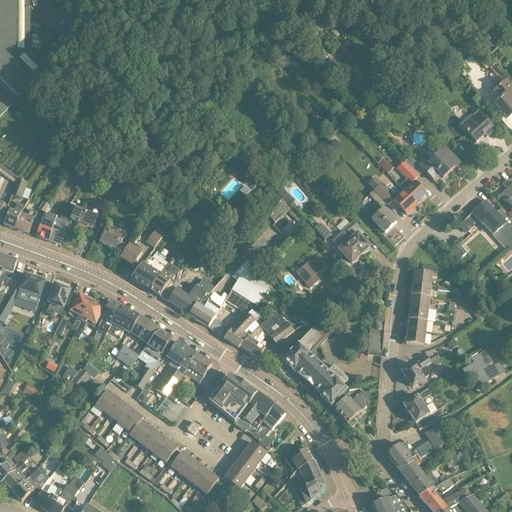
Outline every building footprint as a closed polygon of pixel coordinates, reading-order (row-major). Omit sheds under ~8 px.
[(0,0),(0,119),(19,99),(46,70),(30,54),(30,0),(0,0)] [(315,20),(314,27),(321,29),(322,21),(315,20)] [(333,72),(339,67),(334,61),(328,66),(333,72)] [(495,65),(490,70),(502,83),(507,79),(495,65)] [(508,120),(511,116),(511,89),(505,82),(493,93),(500,100),(494,105),(508,120)] [(495,131),(478,113),(473,118),(471,117),(460,128),(475,145),(484,137),(486,139),(495,131)] [(167,163),(170,151),(157,147),(155,157),(161,159),(161,162),(167,163)] [(405,163),(418,178),(424,173),(437,186),(454,169),(451,165),(454,162),(440,147),(435,152),(434,150),(432,150),(427,155),(427,157),(429,159),(427,161),(426,160),(422,164),(413,156),(405,163)] [(388,175),(394,171),(387,160),(380,164),(388,175)] [(413,183),(418,178),(405,163),(396,171),(411,186),(403,193),(415,206),(425,196),(413,183)] [(17,178),(0,165),(0,174),(13,184),(17,178)] [(327,178),(333,185),(341,177),(335,171),(327,178)] [(22,200),(23,196),(28,184),(17,180),(11,197),(22,200)] [(511,180),(509,183),(511,186),(500,197),(511,210),(511,180)] [(415,206),(403,193),(396,199),(382,184),(374,192),(386,205),(388,207),(393,202),(406,215),(415,206)] [(248,189),(242,195),(245,197),(251,192),(248,189)] [(275,225),(291,209),(274,192),(258,208),(275,225)] [(386,205),(374,192),(368,196),(378,206),(379,206),(382,209),(386,205)] [(44,215),(45,214),(50,206),(51,204),(45,201),(38,211),(44,215)] [(511,249),(511,223),(500,210),(495,214),(485,203),(472,215),(482,226),(485,223),(495,234),(496,233),(508,245),(511,249)] [(61,245),(61,244),(63,239),(69,225),(70,222),(76,208),(76,206),(70,204),(66,209),(60,221),(57,220),(49,243),(60,247),(61,245)] [(15,231),(21,216),(21,215),(25,209),(17,206),(14,214),(9,212),(4,227),(15,231)] [(396,224),(382,209),(379,206),(378,206),(373,211),(376,214),(371,219),(385,234),(396,224)] [(76,230),(85,233),(86,230),(92,232),(98,217),(76,208),(70,222),(78,225),(76,230)] [(297,214),(292,209),(288,213),(292,218),(297,214)] [(21,216),(15,231),(29,236),(34,221),(36,214),(31,212),(28,219),(21,216)] [(49,243),(57,220),(55,219),(55,218),(51,217),(48,226),(42,224),(37,239),(49,243)] [(340,235),(360,257),(363,254),(365,254),(368,252),(368,249),(370,248),(359,238),(364,233),(354,222),(340,235)] [(325,242),(325,241),(331,236),(320,225),(314,231),(325,242)] [(154,250),(166,234),(158,228),(146,244),(154,250)] [(122,254),(125,247),(120,245),(123,238),(106,231),(100,244),(122,254)] [(358,259),(360,257),(340,235),(331,243),(338,250),(338,251),(351,265),(352,264),(355,264),(358,261),(358,259)] [(459,263),(464,258),(467,255),(458,245),(454,249),(455,249),(450,253),(459,263)] [(133,268),(142,255),(129,246),(121,259),(133,268)] [(309,290),(318,282),(314,277),(328,265),(319,255),(296,274),(309,290)] [(0,294),(1,292),(0,292),(7,274),(12,275),(17,263),(0,256),(0,294)] [(160,277),(169,265),(154,256),(152,259),(151,259),(150,261),(148,258),(131,280),(150,292),(160,277)] [(233,292),(257,308),(268,293),(271,296),(275,293),(272,289),(270,288),(271,287),(260,281),(264,274),(258,271),(247,261),(234,275),(239,279),(231,292),(232,292),(233,292)] [(277,275),(282,269),(277,264),(271,270),(277,275)] [(177,277),(181,272),(170,265),(169,265),(160,277),(150,292),(160,299),(171,282),(175,276),(177,277)] [(413,285),(431,287),(432,275),(437,276),(437,269),(423,267),(422,274),(414,273),(413,285)] [(40,298),(45,283),(25,276),(20,289),(18,288),(10,301),(16,304),(24,293),(40,298)] [(429,299),(431,287),(413,285),(411,297),(429,299)] [(68,308),(71,301),(75,295),(55,287),(46,310),(47,310),(46,314),(53,317),(54,313),(60,316),(64,306),(68,308)] [(197,306),(205,299),(207,296),(196,288),(188,300),(176,292),(169,304),(189,317),(197,306)] [(257,308),(233,292),(232,292),(226,303),(247,317),(248,316),(257,308)] [(229,295),(224,293),(223,297),(214,293),(210,301),(223,307),(229,295)] [(77,332),(92,303),(79,297),(69,317),(77,321),(73,330),(77,332)] [(428,311),(429,299),(411,297),(410,309),(428,311)] [(197,306),(189,317),(208,330),(221,310),(209,301),(205,299),(197,306)] [(92,303),(77,332),(74,339),(78,341),(87,325),(94,329),(103,309),(92,303)] [(109,333),(121,309),(111,303),(98,331),(107,336),(109,333)] [(384,333),(387,311),(387,306),(381,305),(377,331),(370,330),(367,357),(382,358),(384,333)] [(475,306),(470,309),(473,314),(478,311),(475,306)] [(246,342),(249,338),(244,333),(249,328),(255,322),(263,315),(257,308),(248,316),(247,317),(240,323),(232,333),(231,332),(223,340),(238,350),(245,342),(246,342)] [(130,335),(140,318),(121,309),(109,333),(121,339),(125,332),(130,335)] [(427,323),(428,311),(410,309),(408,321),(427,323)] [(245,342),(238,350),(239,350),(241,349),(258,360),(265,350),(255,344),(263,331),(276,346),(294,332),(278,311),(260,327),(258,328),(249,338),(246,342),(245,342)] [(478,321),(483,318),(479,313),(474,316),(478,321)] [(141,341),(151,326),(140,318),(130,335),(141,341)] [(61,337),(68,324),(62,321),(56,334),(61,337)] [(328,373),(320,366),(311,357),(332,334),(322,321),(318,325),(296,348),(283,362),(304,381),(299,386),(307,393),(311,388),(331,407),(348,390),(343,386),(348,381),(333,367),(328,373)] [(425,335),(427,323),(408,321),(407,333),(425,335)] [(149,346),(161,332),(151,326),(141,341),(149,346)] [(161,332),(149,346),(142,354),(157,363),(171,342),(167,339),(167,336),(161,332)] [(424,347),(425,335),(407,333),(406,345),(424,347)] [(451,351),(458,347),(454,341),(447,346),(451,351)] [(187,370),(197,356),(177,343),(168,357),(183,368),(179,374),(171,368),(155,391),(167,399),(171,394),(176,388),(185,376),(188,370),(187,370)] [(129,358),(132,352),(124,347),(121,352),(129,358)] [(135,362),(129,358),(121,352),(117,360),(130,368),(135,362)] [(129,358),(135,362),(139,357),(132,352),(129,358)] [(188,370),(185,376),(199,386),(211,368),(202,362),(203,360),(197,356),(187,370),(188,370)] [(489,372),(480,357),(473,361),(475,365),(464,372),(467,377),(470,376),(478,389),(499,376),(494,369),(489,372)] [(429,371),(427,367),(431,364),(427,358),(402,374),(412,389),(422,383),(425,381),(424,380),(428,377),(429,371)] [(74,379),(79,374),(67,368),(60,382),(67,387),(71,383),(74,379)] [(142,391),(153,375),(145,370),(134,386),(142,391)] [(74,379),(71,383),(80,390),(90,379),(81,371),(79,374),(74,379)] [(459,377),(455,371),(450,375),(454,381),(459,377)] [(249,407),(259,395),(257,394),(230,376),(209,403),(235,424),(234,425),(235,426),(240,418),(239,418),(248,406),(249,407)] [(8,398),(15,385),(9,382),(2,395),(8,398)] [(23,393),(36,401),(39,395),(27,387),(23,393)] [(436,401),(432,396),(428,390),(403,407),(419,431),(452,415),(440,398),(436,401)] [(370,404),(362,392),(352,402),(348,397),(334,410),(352,430),(357,425),(352,419),(370,404)] [(103,413),(114,398),(107,393),(96,408),(103,413)] [(257,432),(275,408),(269,403),(259,395),(249,407),(248,406),(239,418),(240,418),(235,426),(252,438),(257,432)] [(110,419),(122,404),(114,398),(103,413),(110,419)] [(117,425),(129,409),(122,404),(110,419),(117,425)] [(257,432),(252,438),(260,443),(261,444),(265,438),(266,438),(271,431),(272,432),(285,417),(275,408),(257,432)] [(124,430),(136,415),(129,409),(117,425),(124,430)] [(130,438),(142,423),(143,420),(136,415),(124,430),(131,436),(129,438),(130,438)] [(44,416),(35,426),(39,429),(44,424),(43,423),(47,418),(44,416)] [(137,444),(149,428),(142,423),(130,438),(137,444)] [(194,437),(199,430),(200,429),(193,424),(187,432),(194,437)] [(435,452),(451,443),(445,434),(441,426),(425,435),(429,443),(435,452)] [(144,449),(156,434),(149,428),(137,444),(144,449)] [(151,455),(163,439),(156,434),(144,449),(151,455)] [(4,437),(0,437),(0,454),(7,452),(9,454),(19,443),(15,439),(12,442),(11,441),(5,447),(1,449),(0,444),(0,438),(5,437),(4,437)] [(159,460),(170,445),(163,439),(151,455),(159,460)] [(246,451),(261,463),(267,455),(252,444),(246,451)] [(419,461),(422,459),(416,452),(414,453),(411,449),(409,451),(404,444),(400,447),(399,446),(386,456),(401,474),(414,463),(412,461),(416,458),(419,461)] [(170,445),(159,460),(166,466),(178,450),(170,445)] [(297,474),(314,464),(304,445),(302,446),(297,452),(295,451),(284,464),(289,468),(294,477),(284,488),(286,485),(288,483),(292,479),(297,474)] [(117,464),(101,450),(92,459),(110,473),(117,464)] [(256,470),(261,463),(246,451),(241,459),(256,470)] [(457,469),(464,465),(469,462),(464,451),(459,454),(451,458),(457,469)] [(426,479),(425,478),(417,467),(437,455),(435,452),(430,454),(424,458),(422,459),(419,461),(416,458),(412,461),(414,463),(401,474),(412,489),(426,479)] [(178,474),(190,459),(182,454),(171,469),(178,474)] [(23,465),(29,458),(27,457),(20,462),(14,467),(13,466),(10,469),(6,464),(0,469),(0,483),(1,485),(3,483),(17,471),(23,465)] [(12,493),(26,481),(20,475),(27,469),(24,465),(29,459),(29,458),(23,465),(17,471),(3,483),(12,493)] [(185,480),(197,465),(190,459),(178,474),(185,480)] [(250,477),(256,470),(241,459),(235,466),(250,477)] [(286,485),(284,488),(288,493),(293,490),(302,509),(321,495),(325,487),(314,464),(297,474),(292,479),(288,483),(286,485)] [(193,486),(204,470),(197,465),(185,480),(193,486)] [(147,474),(150,469),(145,466),(142,471),(147,474)] [(245,485),(250,477),(235,466),(230,473),(245,485)] [(200,491),(211,476),(204,470),(193,486),(200,491)] [(26,481),(12,493),(21,503),(33,493),(29,489),(39,480),(36,478),(39,475),(36,471),(26,481)] [(239,492),(245,485),(230,473),(224,481),(239,492)] [(419,498),(448,481),(445,475),(436,481),(431,474),(425,478),(426,479),(412,489),(419,498)] [(211,476),(200,491),(207,496),(219,482),(211,476)] [(430,511),(441,501),(436,496),(440,493),(442,496),(454,487),(448,481),(419,498),(430,511)] [(63,493),(52,511),(63,511),(69,503),(65,500),(67,496),(74,500),(78,493),(79,492),(68,486),(63,493)] [(373,511),(410,511),(395,494),(389,489),(381,492),(381,494),(375,495),(376,497),(372,504),(373,506),(371,507),(373,511)] [(447,511),(448,511),(472,499),(471,498),(466,490),(442,503),(441,501),(430,511),(447,511)] [(43,511),(52,511),(63,493),(59,491),(54,499),(50,496),(41,511),(43,511)] [(474,498),(480,505),(483,502),(478,496),(474,498)] [(260,511),(262,511),(267,508),(257,498),(252,504),(260,511)] [(485,511),(480,505),(474,498),(472,499),(448,511),(447,511),(485,511)]
